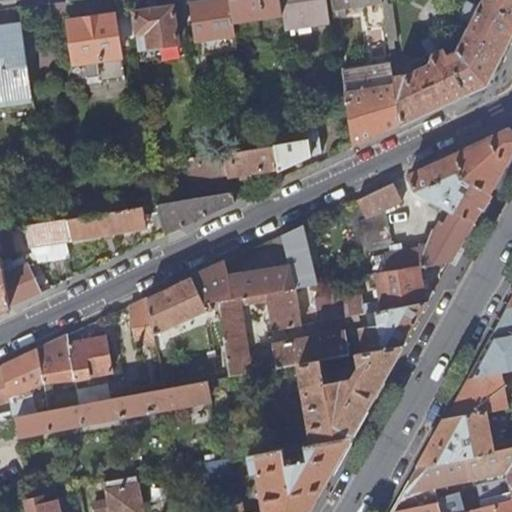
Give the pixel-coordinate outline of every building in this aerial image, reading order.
[(238,50),(234,21),(230,0),(209,0),(191,3),(196,39),(203,38),(205,54),(238,50)] [(230,0),(234,21),(284,13),(282,0),(230,0)] [(326,0),(282,0),(284,13),(286,29),(330,23),(326,0)] [(383,0),(332,0),(335,17),(347,15),(346,7),(384,1),(383,0)] [(511,37),(511,0),(483,0),(480,7),(467,0),(459,16),(472,23),(456,52),(449,55),(438,34),(424,41),(431,57),(429,64),(407,75),(395,77),(402,125),(488,84),(511,37)] [(391,3),(384,4),(389,41),(395,40),(399,39),(394,3),(391,3)] [(181,54),(174,5),(134,11),(141,60),(181,54)] [(132,13),(116,16),(122,60),(139,58),(132,13)] [(122,60),(116,16),(116,14),(69,21),(75,62),(87,60),(90,76),(102,74),(103,81),(125,78),(122,60)] [(0,118),(35,114),(31,88),(22,27),(0,30),(0,118)] [(353,147),(402,125),(395,77),(393,65),(342,73),(349,116),(351,133),(353,147)] [(40,86),(31,88),(35,114),(59,110),(55,85),(54,85),(54,81),(40,83),(40,86)] [(217,124),(199,126),(204,156),(219,154),(222,154),(217,124)] [(419,267),(451,262),(511,153),(511,133),(509,130),(410,177),(416,190),(452,212),(449,216),(446,215),(427,247),(362,259),(363,265),(358,266),(360,277),(377,274),(419,267)] [(302,140),(276,145),(279,167),(279,171),(312,157),(308,139),(302,140)] [(228,176),(279,167),(276,145),(252,148),(225,153),(228,176)] [(221,164),(219,154),(204,156),(192,158),(194,168),(221,164)] [(393,184),(357,201),(365,219),(377,214),(401,202),(393,184)] [(235,203),(233,192),(157,204),(165,235),(235,203)] [(56,208),(58,220),(78,216),(76,205),(56,208)] [(147,228),(143,206),(78,216),(58,220),(25,225),(29,247),(62,242),(121,232),(147,228)] [(362,234),(381,229),(377,214),(365,219),(359,222),(362,234)] [(10,227),(0,228),(0,241),(12,239),(10,227)] [(303,227),(282,236),(289,266),(294,289),(317,285),(303,227)] [(385,249),(381,229),(362,234),(366,253),(385,249)] [(62,242),(29,247),(30,254),(47,252),(63,249),(62,242)] [(230,256),(233,269),(266,262),(263,249),(230,256)] [(0,312),(11,308),(5,274),(2,256),(0,257),(0,312)] [(11,308),(42,293),(28,263),(5,274),(11,308)] [(217,300),(294,289),(289,266),(228,278),(224,263),(193,278),(204,302),(212,301),(217,300)] [(419,267),(377,274),(381,300),(383,310),(428,303),(434,292),(424,294),(419,267)] [(204,302),(193,278),(147,299),(153,336),(207,312),(213,311),(212,301),(204,302)] [(301,325),(294,289),(217,300),(219,310),(228,378),(251,373),(241,306),(267,302),(272,331),(301,325)] [(135,339),(153,336),(147,299),(130,308),(135,339)] [(383,310),(381,300),(363,304),(365,314),(369,313),(376,312),(383,310)] [(511,330),(511,301),(494,334),(511,330)] [(404,345),(428,303),(383,310),(376,312),(378,325),(371,327),(273,345),(276,360),(277,369),(298,364),(342,356),(356,354),(404,345)] [(365,314),(363,304),(363,303),(317,312),(318,323),(345,318),(357,315),(365,314)] [(378,325),(376,312),(369,313),(371,327),(378,325)] [(511,330),(494,334),(468,379),(501,373),(511,370),(511,330)] [(44,384),(75,380),(70,345),(68,336),(38,351),(44,384)] [(106,337),(70,345),(75,380),(111,373),(106,337)] [(343,366),(342,356),(298,364),(313,445),(353,437),(404,345),(356,354),(358,367),(352,376),(326,381),(323,370),(343,366)] [(8,397),(44,384),(38,351),(3,368),(8,397)] [(264,371),(277,369),(276,360),(263,363),(264,371)] [(8,397),(3,368),(0,368),(0,404),(5,403),(7,408),(10,407),(8,397)] [(501,373),(468,379),(445,421),(487,413),(511,408),(511,400),(506,402),(501,373)] [(225,378),(205,382),(207,393),(227,389),(225,378)] [(18,423),(21,437),(208,401),(207,393),(205,382),(162,391),(79,406),(48,411),(12,418),(13,424),(18,423)] [(487,413),(445,421),(419,468),(494,452),(487,413)] [(310,511),(353,437),(313,445),(305,446),(307,458),(302,459),(302,463),(292,465),(291,461),(286,462),(284,450),(249,456),(252,474),(257,473),(263,511),(260,511),(242,511),(240,497),(219,500),(220,511),(310,511)] [(511,447),(494,452),(419,468),(394,511),(396,511),(399,511),(437,503),(439,511),(465,511),(466,511),(473,510),(467,481),(507,472),(511,490),(511,447)] [(232,475),(229,460),(205,464),(208,479),(232,475)] [(495,504),(511,499),(511,490),(507,472),(467,481),(473,510),(495,504)] [(144,511),(139,483),(106,490),(108,502),(95,505),(96,511),(144,511)] [(45,498),(28,501),(30,511),(62,511),(60,502),(47,505),(45,498)] [(511,511),(511,499),(495,504),(497,511),(511,511)]
